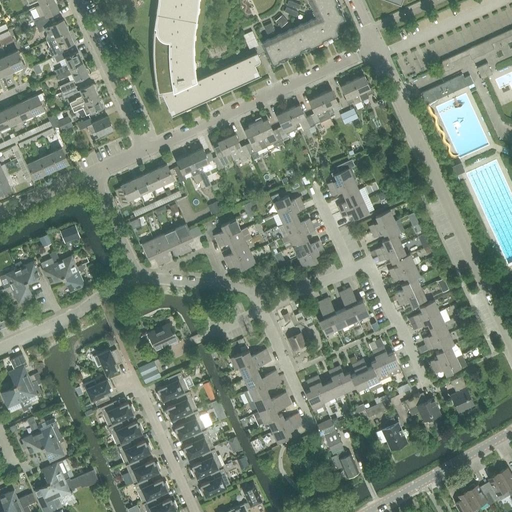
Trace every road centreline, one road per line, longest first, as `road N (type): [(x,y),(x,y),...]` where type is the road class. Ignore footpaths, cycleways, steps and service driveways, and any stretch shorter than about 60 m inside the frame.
road 1 (residential): [(511,343),(374,46)]
road 2 (residential): [(144,150),(374,46)]
road 3 (residential): [(144,150),(75,0)]
road 4 (unclassified): [(368,511),(511,431)]
road 5 (residential): [(0,349),(132,276)]
road 6 (residential): [(194,511),(133,374)]
road 7 (residential): [(423,386),(374,274),(352,271)]
road 8 (residential): [(260,310),(247,288),(132,276)]
road 9 (residential): [(312,426),(260,310)]
